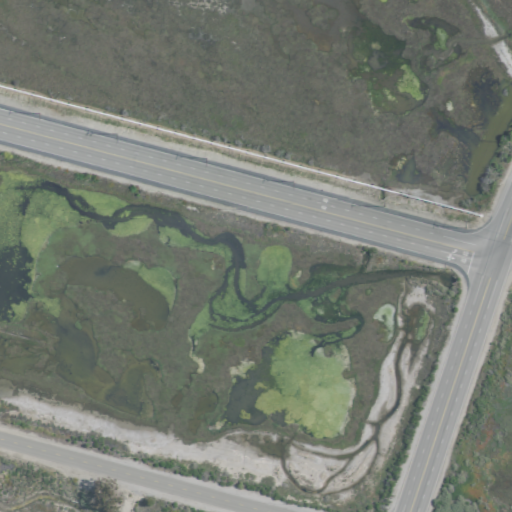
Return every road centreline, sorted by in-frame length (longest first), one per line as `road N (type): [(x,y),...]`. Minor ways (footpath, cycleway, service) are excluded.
road 1 (residential): [(0,124),(491,257)]
road 2 (residential): [(511,205),(403,511)]
road 3 (residential): [(0,438),(265,511)]
